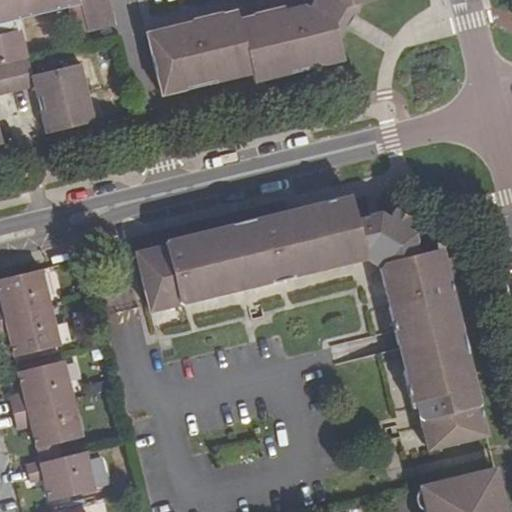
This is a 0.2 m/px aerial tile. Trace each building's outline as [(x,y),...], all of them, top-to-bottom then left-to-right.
[(0,0),(0,64),(26,59),(16,20),(80,4),(79,0),(0,0)] [(108,0),(79,0),(80,4),(87,31),(115,25),(108,0)] [(146,33),(161,97),(252,74),(254,83),(344,61),(339,39),(360,4),(375,0),(314,0),(305,14),(299,15),(298,9),(285,12),(284,8),(239,19),(236,10),(192,21),(192,22),(146,33)] [(0,145),(2,145),(0,137),(0,94),(34,86),(35,91),(41,90),(48,117),(42,119),(45,134),(94,122),(80,64),(32,76),(28,58),(26,59),(0,64),(0,145)] [(138,251),(153,311),(364,261),(366,257),(381,262),(379,266),(404,369),(403,369),(412,407),(417,406),(427,449),(486,435),(483,421),(484,421),(479,401),(478,401),(476,392),(477,392),(468,355),(464,356),(458,330),(461,330),(460,323),(453,295),(449,292),(438,249),(417,254),(414,234),(406,229),(407,229),(408,224),(407,219),(404,215),(403,214),(396,212),(392,214),(388,217),(380,212),(357,219),(352,199),(309,209),(308,206),(272,215),(272,217),(215,232),(215,229),(178,237),(179,241),(138,251)] [(0,304),(0,320),(51,308),(41,270),(0,280),(0,297),(2,304),(0,304)] [(60,345),(51,308),(0,320),(0,336),(9,334),(15,357),(60,345)] [(65,361),(18,371),(24,395),(10,398),(15,414),(74,399),(65,361)] [(18,429),(31,426),(38,449),(83,437),(74,399),(15,414),(18,429)] [(43,448),(46,462),(60,458),(57,445),(43,448)] [(46,462),(27,467),(31,482),(45,479),(50,502),(96,490),(87,452),(60,458),(46,462)] [(418,487),(424,511),(500,511),(490,469),(418,487)]
